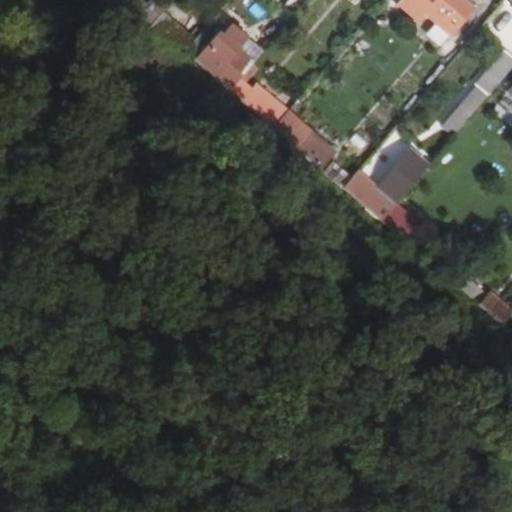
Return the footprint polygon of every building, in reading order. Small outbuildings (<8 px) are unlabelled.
[(139,0),(108,0),(106,3),(134,27),(149,9),(139,0)] [(452,34),(472,10),(460,0),(401,0),(400,2),(420,18),(426,12),(452,34)] [(161,15),(145,33),(186,50),(193,42),(161,15)] [(239,81),(241,78),(238,75),(250,61),(237,50),(246,41),(242,37),(243,35),(228,21),(195,60),(223,91),(227,95),(229,92),(239,81)] [(488,97),(511,67),(511,58),(504,52),(474,85),(478,88),(488,97)] [(239,81),(229,92),(249,110),(259,119),(274,101),(263,93),(258,98),(239,81)] [(442,130),(452,138),(488,97),(478,88),(442,130)] [(274,101),(259,119),(272,131),(283,119),(287,113),(274,101)] [(490,124),(479,114),(465,130),(476,140),(490,124)] [(283,119),(272,131),(297,152),(307,141),(283,119)] [(357,173),(342,191),(379,223),(399,200),(426,168),(408,153),(376,190),(357,173)] [(399,200),(379,223),(394,236),(414,212),(399,200)] [(414,212),(394,236),(404,245),(428,218),(418,209),(414,212)] [(428,243),(417,256),(426,264),(437,251),(428,243)] [(467,282),(460,291),(502,327),(511,315),(511,313),(487,292),(484,296),(467,282)] [(511,315),(502,327),(501,328),(511,337),(511,315)]
